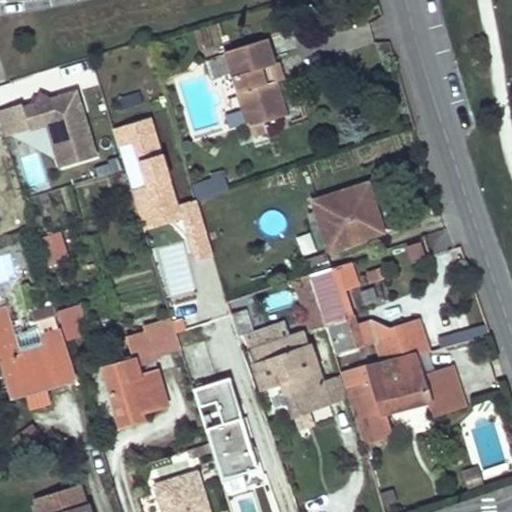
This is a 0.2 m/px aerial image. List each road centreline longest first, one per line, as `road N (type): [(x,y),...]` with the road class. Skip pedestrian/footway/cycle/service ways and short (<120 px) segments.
road 1 (tertiary): [(511,336),(462,205),(407,0)]
road 2 (unknown): [(135,511),(120,460),(130,444),(173,421)]
